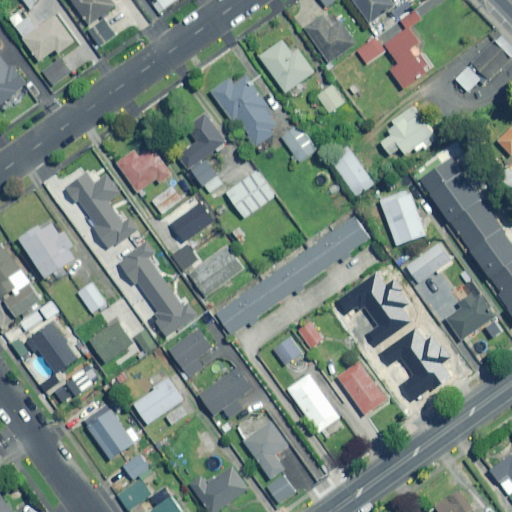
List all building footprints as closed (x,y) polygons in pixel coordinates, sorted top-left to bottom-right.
[(90,26),(123,2),(121,0),(71,0),(73,2),(67,7),(78,22),(84,18),(90,26)] [(156,0),(157,0),(153,3),(160,13),(178,0),(156,0)] [(352,0),(370,26),(396,7),(391,0),(352,0)] [(410,29),(422,21),(416,10),(401,21),(407,31),(410,29)] [(332,29),(322,15),(304,28),(330,65),(357,45),(341,22),(332,29)] [(17,27),(25,39),(23,40),(35,56),(37,55),(42,61),(57,50),(60,54),(76,43),(56,16),(37,29),(29,18),(17,27)] [(117,37),(105,20),(88,32),(100,49),(117,37)] [(407,31),(386,45),(399,64),(391,69),(404,89),(430,72),(422,60),(419,62),(411,50),(420,44),(410,29),(407,31)] [(385,53),(377,39),(358,50),(367,64),(385,53)] [(292,53),(283,41),(261,57),(286,93),(315,73),(298,49),(292,53)] [(0,108),(19,96),(17,93),(28,86),(14,66),(10,69),(0,53),(0,51),(2,50),(0,45),(0,108)] [(511,74),(511,69),(499,54),(470,78),(486,97),(511,74)] [(71,74),(60,60),(43,73),(54,87),(71,74)] [(234,86),(230,80),(212,92),(232,122),(237,119),(256,147),(273,136),(270,132),(277,127),(266,109),(276,103),(262,82),(251,89),(245,79),(234,86)] [(346,103),(333,85),(318,95),(330,113),(346,103)] [(388,131),(392,136),(382,143),(392,156),(402,148),(404,151),(407,156),(416,149),(419,154),(428,147),(439,140),(414,107),(394,122),(396,125),(388,131)] [(192,168),(205,159),(226,145),(206,115),(188,127),(199,143),(180,156),(189,170),(192,168)] [(317,151),(297,122),(280,134),(300,163),(317,151)] [(511,129),(499,142),(511,155),(511,129)] [(373,182),(349,147),(331,159),(355,194),(373,182)] [(172,176),(154,150),(139,160),(133,153),(119,163),(139,193),(158,180),(161,184),(172,176)] [(205,159),(192,168),(209,194),(222,185),(205,159)] [(452,224),(482,202),(452,159),(421,181),(452,224)] [(276,197),(259,171),(227,193),(245,219),(276,197)] [(182,200),(172,187),(153,202),(162,215),(182,200)] [(125,210),(110,190),(75,217),(92,241),(101,234),(98,229),(104,224),(108,229),(118,222),(115,218),(125,210)] [(427,236),(410,190),(381,201),(398,246),(427,236)] [(207,215),(195,199),(178,212),(179,214),(165,224),(176,239),(207,215)] [(492,281),(511,266),(511,243),(482,202),(452,224),(492,281)] [(170,255),(143,216),(125,228),(141,251),(152,267),(170,255)] [(305,285),(342,259),(344,262),(354,255),(352,252),(370,240),(355,218),(218,314),(233,336),(249,324),(251,327),(261,320),(259,317),(295,292),(297,295),(307,288),(305,285)] [(58,234),(51,222),(21,240),(46,279),(76,260),(69,250),(74,247),(64,230),(58,234)] [(43,301),(2,242),(0,243),(0,295),(16,319),(43,301)] [(453,264),(439,244),(406,266),(418,284),(437,271),(439,274),(453,264)] [(244,271),(227,248),(190,275),(207,298),(244,271)] [(511,266),(492,281),(497,287),(494,289),(511,313),(511,266)] [(390,304),(372,278),(355,290),(373,316),(390,304)] [(107,304),(92,284),(79,294),(93,314),(107,304)] [(477,299),(473,295),(460,304),(464,309),(448,320),(464,342),(495,320),(479,298),(477,299)] [(416,318),(408,305),(398,310),(407,324),(416,318)] [(42,309),(24,321),(31,331),(29,332),(31,335),(25,339),(35,353),(41,350),(58,375),(80,360),(51,317),(49,319),(42,309)] [(363,317),(351,325),(357,334),(369,327),(363,317)] [(183,328),(177,321),(158,337),(164,344),(183,328)] [(134,344),(117,322),(90,341),(106,364),(134,344)] [(324,340),(310,322),(296,332),(310,350),(324,340)] [(429,350),(413,328),(376,354),(403,390),(418,380),(407,365),(429,350)] [(170,350),(187,374),(191,378),(206,367),(200,359),(213,349),(199,329),(170,350)] [(158,347),(146,330),(135,338),(148,355),(158,347)] [(302,354),(290,337),(274,349),(286,366),(302,354)] [(388,401),(361,363),(339,378),(366,417),(388,401)] [(255,387),(240,367),(200,397),(215,416),(224,410),(231,419),(243,409),(237,401),(255,387)] [(341,419),(310,375),(290,390),(320,433),(341,419)] [(184,401),(170,380),(155,389),(156,391),(135,405),(149,425),(184,401)] [(127,432),(109,407),(98,415),(101,419),(88,428),(112,461),(141,440),(132,428),(127,432)] [(182,407),(167,417),(174,426),(188,416),(182,407)] [(288,448),(270,421),(260,428),(262,431),(246,441),(272,480),(286,471),(276,456),(288,448)] [(154,473),(141,455),(124,467),(134,481),(140,477),(143,481),(154,473)] [(511,455),(492,471),(511,497),(511,496),(511,455)] [(219,511),(250,490),(233,466),(209,484),(204,476),(189,487),(200,502),(202,501),(209,511),(219,511)] [(296,494),(285,477),(265,488),(276,506),(296,494)] [(152,495),(141,480),(119,496),(130,511),(152,495)] [(470,511),(473,511),(461,491),(435,507),(438,511),(470,511)] [(11,511),(0,495),(0,511),(11,511)] [(182,511),(173,497),(151,511),(182,511)]
